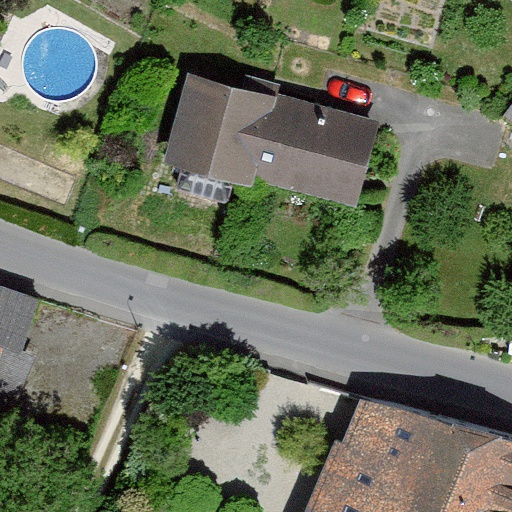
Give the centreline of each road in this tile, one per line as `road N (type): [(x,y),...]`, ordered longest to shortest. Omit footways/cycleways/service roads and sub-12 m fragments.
road 1 (residential): [(511,410),(163,311)]
road 2 (residential): [(79,511),(163,311)]
road 3 (residential): [(163,311),(0,251)]
